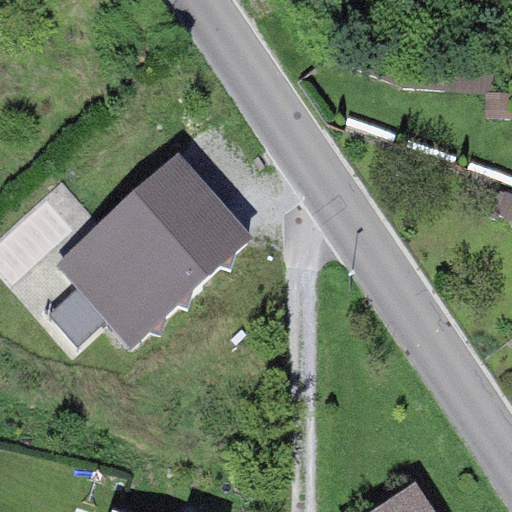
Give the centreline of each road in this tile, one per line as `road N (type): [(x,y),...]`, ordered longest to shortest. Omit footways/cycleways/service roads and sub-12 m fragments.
road 1 (tertiary): [(203,0),(511,461)]
road 2 (track): [(300,511),(297,399),(312,158)]
